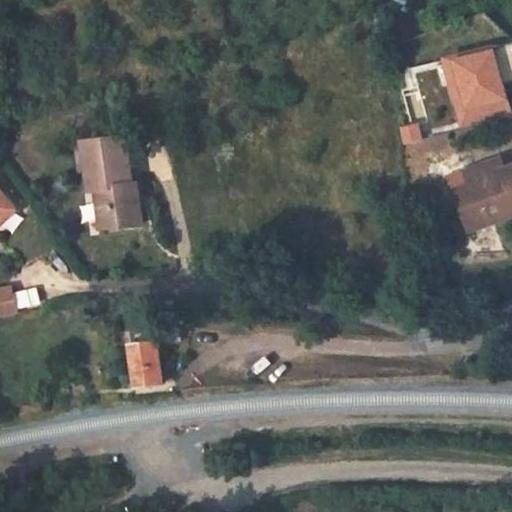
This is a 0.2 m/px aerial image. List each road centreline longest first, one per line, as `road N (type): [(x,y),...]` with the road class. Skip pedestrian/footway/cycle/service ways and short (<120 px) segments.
road 1 (residential): [(147,511),(196,488),(348,469),(511,475)]
road 2 (residential): [(186,377),(208,358),(244,345),(426,347),(476,343),(511,326)]
